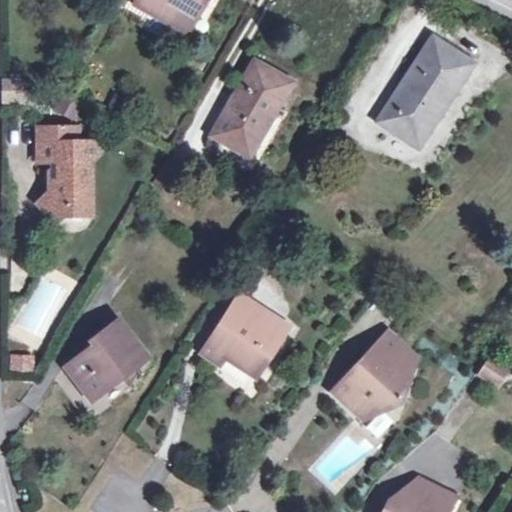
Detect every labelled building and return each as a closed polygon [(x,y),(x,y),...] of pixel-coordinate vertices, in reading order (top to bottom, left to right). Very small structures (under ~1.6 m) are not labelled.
[(139,0),(137,5),(172,26),(180,11),(196,20),(206,0),(139,0)] [(187,35),(196,20),(180,11),(172,26),(187,35)] [(431,39),(399,89),(407,95),(399,108),(390,103),(378,122),(418,148),(452,96),(449,94),(470,63),(431,39)] [(254,138),(259,142),(292,84),(256,63),(225,119),(223,117),(214,135),(246,154),(254,138)] [(24,102),(24,82),(2,83),(2,103),(24,102)] [(399,89),(390,103),(399,108),(407,95),(399,89)] [(37,130),(38,143),(78,142),(77,129),(37,130)] [(251,156),(259,142),(254,138),(246,154),(251,156)] [(78,142),(38,143),(38,162),(50,162),(49,195),(39,206),(58,224),(66,217),(72,210),(91,210),(90,161),(99,151),(89,142),(78,142)] [(156,185),(171,193),(187,166),(172,158),(156,185)] [(269,328),(275,319),(240,297),(203,353),(220,364),(224,357),(254,376),(281,335),(269,328)] [(287,326),(275,319),(269,328),(281,335),(287,326)] [(91,343),(93,346),(66,367),(92,400),(147,358),(119,321),(91,343)] [(364,355),(366,357),(335,392),(364,418),(375,405),(381,411),(401,401),(416,357),(388,331),(364,355)] [(8,371),(33,372),(34,355),(9,353),(8,371)] [(474,376),(499,390),(508,375),(483,361),(474,376)] [(385,511),(446,511),(454,496),(418,479),(404,508),(391,501),(385,511)]
